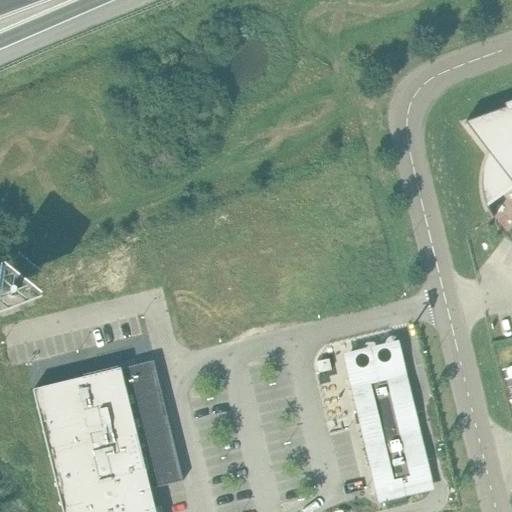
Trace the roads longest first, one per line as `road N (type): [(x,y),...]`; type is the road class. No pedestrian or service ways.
road 1 (unclassified): [(446,304),(230,352),(185,370),(177,408),(202,511)]
road 2 (unclassified): [(446,304),(414,117),(428,77),(511,40)]
road 3 (unclassified): [(496,511),(446,304)]
